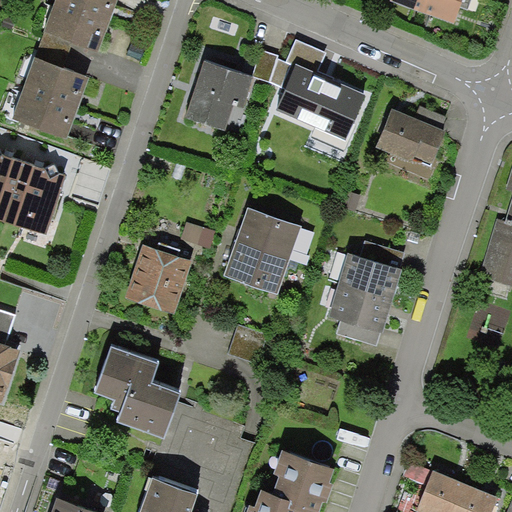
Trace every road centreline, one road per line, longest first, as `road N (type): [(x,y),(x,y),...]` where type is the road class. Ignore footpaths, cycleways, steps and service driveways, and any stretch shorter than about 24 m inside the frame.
road 1 (residential): [(12,511),(183,0)]
road 2 (residential): [(402,398),(501,92)]
road 3 (residential): [(282,0),(501,92)]
road 4 (residential): [(364,511),(402,398)]
